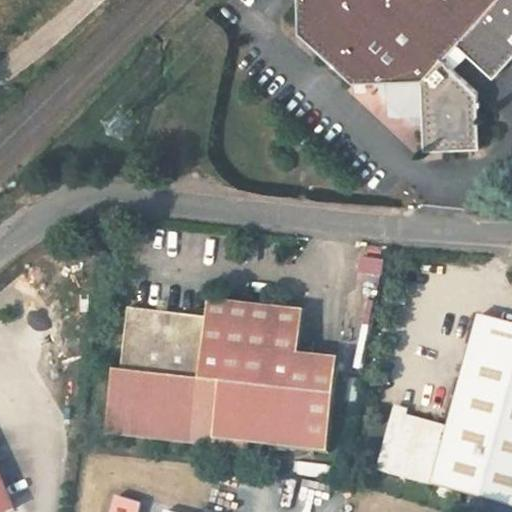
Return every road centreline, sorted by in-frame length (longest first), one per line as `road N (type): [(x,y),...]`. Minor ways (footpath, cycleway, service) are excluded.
road 1 (residential): [(0,256),(37,222),(91,204),(511,240)]
road 2 (unclassified): [(0,85),(90,0)]
